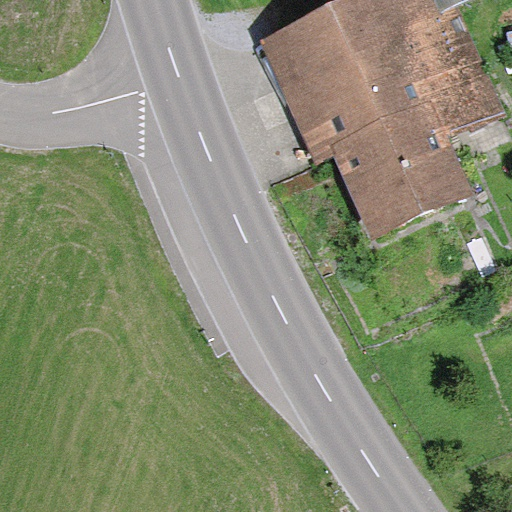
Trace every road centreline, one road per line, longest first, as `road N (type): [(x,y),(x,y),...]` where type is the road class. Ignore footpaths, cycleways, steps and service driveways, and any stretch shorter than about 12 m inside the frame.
road 1 (tertiary): [(412,511),(330,396),(237,218),(185,87)]
road 2 (unclassified): [(0,110),(27,116),(185,87)]
